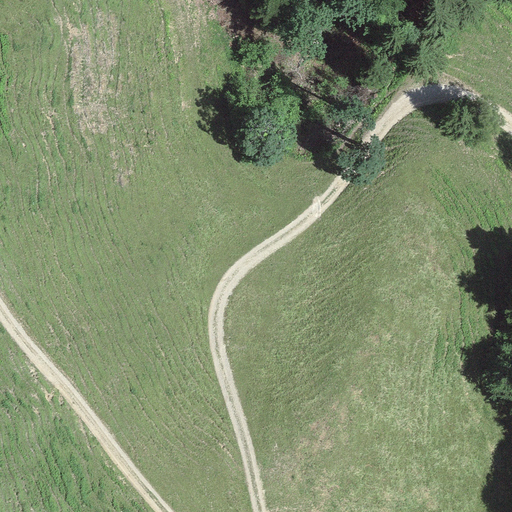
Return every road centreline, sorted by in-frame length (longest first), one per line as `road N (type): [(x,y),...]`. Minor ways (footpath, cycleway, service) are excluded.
road 1 (track): [(258,511),(219,340),(225,286),(327,201),(381,126),(413,98),(441,91),(463,97),(511,127)]
road 2 (track): [(0,308),(164,511)]
